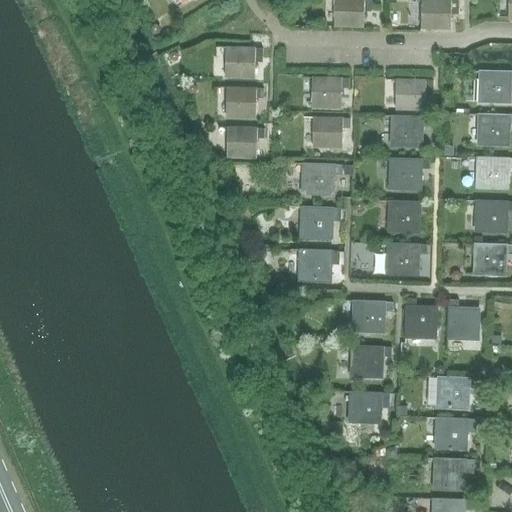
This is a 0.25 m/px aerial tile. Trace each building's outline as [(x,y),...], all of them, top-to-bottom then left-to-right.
[(372,7),(371,0),(334,0),(334,25),(363,26),(364,6),(372,7)] [(458,7),(457,0),(420,0),(420,27),(450,27),(450,7),(458,7)] [(262,59),(262,49),(226,48),(225,77),(255,78),(255,59),(262,59)] [(511,82),(511,72),(479,72),(478,102),(508,103),(508,82),(511,82)] [(347,89),(347,79),(311,78),(310,107),(340,108),(341,89),(347,89)] [(432,91),(432,81),(395,80),(395,109),(424,110),(424,92),(432,91)] [(256,99),(263,99),(263,89),(226,88),(225,117),(255,118),(256,99)] [(511,124),(511,115),(478,114),(477,144),(505,145),(506,125),(511,124)] [(430,127),(430,118),(392,117),(391,146),(420,147),(421,127),(430,127)] [(349,129),(349,120),(313,118),(312,147),(341,148),(342,128),(349,129)] [(264,140),(264,129),(227,128),(226,157),(256,158),(256,139),(264,140)] [(511,168),(511,157),(477,157),(476,187),(504,188),(505,168),(511,168)] [(428,170),(429,160),(390,159),(389,189),(419,190),(419,170),(428,170)] [(341,174),(342,165),(304,164),(303,193),(332,194),(333,174),(341,174)] [(511,211),(511,201),(475,200),(474,231),(503,232),(504,211),(511,211)] [(427,213),(427,202),(389,201),(387,232),(417,232),(418,212),(427,213)] [(339,218),(340,208),(302,207),(301,237),(331,238),(331,217),(339,218)] [(426,254),(426,245),(387,244),(386,274),(416,276),(417,254),(426,254)] [(511,254),(511,245),(474,244),(473,274),(501,275),(502,254),(511,254)] [(330,261),(338,261),(338,251),(300,250),(299,280),(330,281),(330,261)] [(434,339),(435,309),(414,308),(414,300),(406,299),(404,338),(434,339)] [(476,340),(477,311),(458,310),(458,301),(448,301),(446,339),(476,340)] [(391,314),(391,303),(353,302),(352,331),(381,332),(382,313),(391,314)] [(389,358),(390,347),(351,346),(350,376),(380,377),(381,357),(389,358)] [(476,390),(476,379),(438,378),(437,408),(466,409),(467,390),(476,390)] [(388,404),(388,394),(349,393),(349,421),(379,422),(379,404),(388,404)] [(475,430),(475,421),(436,419),(435,448),(465,449),(465,430),(475,430)] [(473,471),(473,461),(435,460),(434,490),(463,491),(464,471),(473,471)] [(461,511),(462,511),(472,511),(472,502),(433,500),(432,511),(461,511)]
